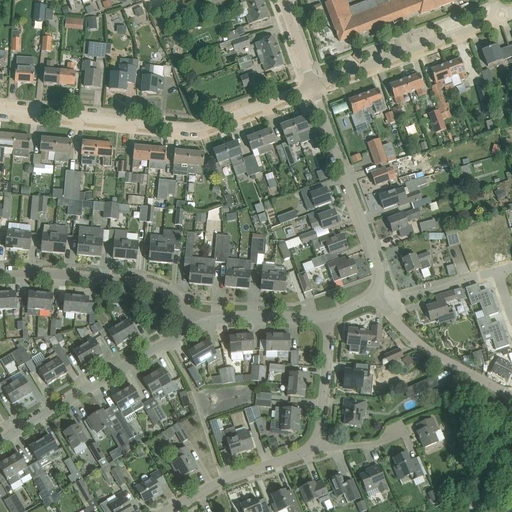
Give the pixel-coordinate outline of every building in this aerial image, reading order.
[(75,0),(67,0),(72,11),(75,9),(74,0),(75,0)] [(248,9),(263,4),(261,0),(240,0),(241,4),(239,5),(241,11),(248,9)] [(346,0),(335,0),(325,4),(340,42),(419,12),(420,15),(455,1),(454,0),(369,0),(349,8),(346,0)] [(112,7),(109,1),(102,3),(105,10),(112,7)] [(263,4),(248,9),(250,15),(246,17),(249,25),(268,19),(263,4)] [(35,5),(34,21),(44,22),(45,6),(35,5)] [(85,7),(88,14),(95,11),(92,5),(85,7)] [(134,10),(137,18),(145,15),(142,7),(134,10)] [(91,17),(88,18),(88,25),(97,25),(96,17),(91,17)] [(51,37),(51,33),(44,33),(44,37),(43,37),(41,51),(50,52),(51,37)] [(11,49),(19,49),(19,38),(12,37),(11,49)] [(225,44),(227,52),(234,49),(235,51),(251,46),(248,37),(232,42),(225,44)] [(257,51),(259,58),(279,52),(274,37),(255,43),(258,51),(257,51)] [(96,57),(105,58),(105,54),(106,44),(98,43),(96,57)] [(511,57),(508,47),(499,50),(497,46),(482,51),(488,67),(511,57)] [(279,52),(259,58),(261,65),(262,65),(265,72),(283,66),(279,52)] [(237,59),(239,65),(252,61),(250,55),(237,59)] [(460,59),(445,65),(447,69),(451,78),(453,84),(454,87),(461,85),(460,82),(467,79),(465,73),(460,59)] [(110,90),(125,91),(126,83),(134,84),(136,68),(136,61),(128,60),(127,67),(120,66),(119,75),(111,74),(110,90)] [(43,83),(59,85),(60,71),(53,71),(54,62),(48,61),(47,70),(45,70),(43,83)] [(252,61),(239,65),(240,71),(253,67),(252,61)] [(82,71),(86,71),(85,87),(99,89),(101,72),(95,72),(96,63),(83,62),(82,71)] [(60,71),(59,85),(74,86),(76,73),(73,73),(74,64),(68,63),(67,72),(60,71)] [(15,69),(15,82),(33,83),(34,71),(33,71),(32,71),(33,66),(17,65),(17,69),(16,69),(15,69)] [(445,65),(430,70),(432,75),(434,80),(436,84),(438,90),(445,87),(446,87),(452,84),(453,84),(451,78),(447,69),(445,65)] [(146,66),(145,77),(143,77),(141,93),(156,94),(156,90),(162,91),(163,78),(152,77),(154,67),(150,66),(146,66)] [(162,77),(170,77),(171,68),(171,67),(163,66),(162,77)] [(490,70),(481,72),(485,85),(494,82),(490,70)] [(240,77),(244,88),(258,83),(254,72),(240,77)] [(419,74),(405,80),(410,93),(416,91),(419,97),(426,95),(424,88),(419,74)] [(410,93),(405,80),(389,86),(394,99),(395,99),(397,105),(405,102),(402,96),(410,93)] [(378,90),(363,95),(368,108),(371,116),(385,110),(378,90)] [(363,95),(348,101),(353,116),(351,116),(354,127),(366,123),(362,111),(368,108),(363,95)] [(443,95),(435,98),(441,114),(446,112),(448,111),(451,110),(448,103),(447,103),(443,95)] [(486,98),(480,100),(484,116),(491,115),(486,98)] [(400,106),(393,109),(396,119),(403,116),(400,106)] [(446,130),(439,111),(428,114),(435,134),(446,130)] [(385,115),(389,125),(396,122),(393,112),(385,115)] [(303,117),(292,122),(300,143),(300,144),(311,140),(309,135),(310,134),(303,117)] [(292,122),(280,126),(285,139),(286,139),(287,143),(281,145),(285,155),(291,153),(289,147),(300,143),(292,122)] [(258,134),(263,147),(266,154),(272,151),(270,145),(275,143),(270,130),(258,134)] [(311,140),(315,150),(321,148),(315,133),(309,135),(311,140)] [(4,149),(14,150),(15,136),(0,134),(0,155),(3,156),(4,149)] [(260,156),(266,154),(263,147),(258,134),(247,138),(252,152),(258,150),(260,156)] [(14,150),(13,157),(23,158),(29,159),(29,151),(30,151),(31,137),(15,136),(14,150)] [(41,138),(40,152),(42,152),(41,161),(47,161),(48,153),(55,153),(57,140),(41,138)] [(379,139),(367,143),(376,166),(387,162),(379,139)] [(55,153),(54,162),(68,163),(69,154),(71,155),(72,141),(57,140),(55,153)] [(82,142),(81,156),(83,156),(82,165),(96,166),(96,157),(98,143),(82,142)] [(236,142),(225,146),(231,164),(232,164),(233,168),(243,164),(248,177),(254,175),(248,157),(242,159),(236,142)] [(98,143),(96,157),(103,158),(102,167),(111,167),(112,158),(113,145),(98,143)] [(281,162),(287,160),(281,145),(275,147),(281,162)] [(225,146),(213,151),(218,163),(212,165),(219,182),(225,180),(221,168),(231,164),(225,146)] [(139,161),(149,161),(150,148),(134,147),(133,160),(132,168),(139,169),(139,161)] [(150,148),(149,161),(159,162),(158,170),(165,171),(165,163),(167,149),(150,148)] [(172,176),(187,177),(187,174),(189,152),(174,151),(173,165),(172,176)] [(189,152),(187,174),(202,175),(203,167),(204,154),(189,152)] [(360,154),(351,158),(353,164),(362,161),(360,154)] [(253,155),(248,157),(254,175),(259,173),(260,172),(254,156),(253,155)] [(410,157),(397,161),(400,170),(417,165),(414,155),(410,157)] [(127,162),(119,162),(118,172),(119,173),(118,179),(125,180),(126,173),(127,162)] [(388,177),(394,174),(392,168),(385,171),(385,169),(371,174),(375,186),(389,181),(388,177)] [(320,180),(327,178),(324,170),(318,172),(320,180)] [(63,199),(72,200),(75,172),(66,171),(63,199)] [(423,171),(414,174),(416,180),(425,177),(423,171)] [(75,172),(72,200),(79,201),(79,194),(81,173),(75,172)] [(140,185),(139,195),(145,196),(146,185),(147,185),(147,175),(140,175),(139,185),(140,185)] [(405,184),(416,181),(414,175),(399,179),(401,185),(405,184)] [(267,181),(270,189),(278,187),(275,178),(267,181)] [(427,184),(425,178),(416,181),(405,184),(407,189),(408,191),(417,188),(427,184)] [(168,181),(168,182),(168,185),(167,195),(175,196),(176,182),(168,181)] [(158,184),(157,200),(166,200),(166,195),(167,195),(168,185),(158,184)] [(211,192),(218,195),(221,188),(214,186),(211,192)] [(308,188),(300,191),(307,211),(331,202),(326,189),(310,194),(308,188)] [(507,197),(503,188),(496,192),(500,200),(507,197)] [(379,197),(384,210),(399,204),(400,206),(411,202),(412,201),(408,191),(407,189),(394,193),(394,191),(379,197)] [(39,213),(41,197),(32,196),(30,220),(38,220),(38,213),(39,213)] [(128,204),(143,206),(144,197),(128,196),(128,204)] [(47,198),(41,197),(39,213),(38,213),(46,214),(47,198)] [(4,205),(3,219),(10,219),(12,198),(5,198),(4,205)] [(68,216),(75,216),(76,201),(69,200),(68,216)] [(76,201),(75,216),(82,217),(83,201),(76,201)] [(110,220),(112,204),(105,203),(104,219),(104,221),(109,221),(109,220),(110,220)] [(262,203),(254,206),(257,214),(265,211),(262,203)] [(119,205),(112,204),(110,220),(117,220),(119,205)] [(139,222),(146,223),(148,207),(141,207),(139,222)] [(148,207),(146,223),(153,223),(155,208),(148,207)] [(387,220),(392,233),(399,231),(401,238),(413,233),(410,226),(408,227),(406,222),(421,216),(419,209),(418,209),(414,211),(403,215),(403,214),(387,220)] [(175,225),(182,226),(183,211),(177,210),(175,225)] [(319,218),(310,221),(312,229),(321,226),(323,230),(339,224),(338,223),(341,221),(339,216),(336,216),(334,211),(318,217),(319,218)] [(265,213),(258,215),(260,222),(267,220),(265,213)] [(284,215),(278,218),(280,225),(287,223),(284,215)] [(420,224),(422,232),(450,226),(448,220),(436,223),(435,220),(420,224)] [(41,252),(53,253),(55,226),(50,225),(50,226),(44,225),(41,252)] [(55,226),(53,253),(65,255),(67,227),(55,226)] [(77,256),(89,257),(92,228),(80,227),(77,256)] [(444,230),(447,241),(458,237),(455,227),(444,230)] [(92,228),(89,257),(100,258),(101,248),(102,239),(103,229),(92,228)] [(114,244),(113,259),(125,260),(127,234),(127,232),(116,231),(114,244)] [(174,238),(163,237),(160,263),(172,265),(173,250),(180,251),(182,232),(174,231),(174,238)] [(6,249),(17,250),(19,233),(7,232),(6,249)] [(300,237),(303,245),(317,239),(314,232),(300,237)] [(19,233),(17,250),(29,251),(31,234),(19,233)] [(187,233),(186,248),(193,249),(194,233),(187,233)] [(334,233),(318,239),(321,247),(319,247),(320,252),(328,249),(330,255),(347,249),(343,236),(336,238),(334,233)] [(127,234),(125,260),(136,261),(138,242),(137,242),(137,235),(127,234)] [(216,235),(215,253),(222,254),(223,236),(216,235)] [(149,262),(160,263),(163,237),(151,236),(149,262)] [(223,236),(222,254),(228,255),(230,237),(223,236)] [(286,242),(285,243),(288,250),(303,245),(300,237),(286,242)] [(251,254),(258,255),(259,239),(252,239),(251,254)] [(259,239),(258,255),(265,255),(266,240),(259,239)] [(279,246),(284,260),(291,258),(288,250),(285,243),(279,245),(279,246)] [(416,254),(402,259),(407,274),(420,269),(421,271),(431,267),(428,261),(432,259),(429,252),(416,257),(416,254)] [(324,256),(311,261),(312,262),(314,269),(327,264),(324,256)] [(185,257),(184,271),(190,272),(189,284),(201,285),(203,258),(192,257),(185,257)] [(203,258),(201,285),(212,286),(214,263),(215,260),(214,259),(203,258)] [(327,265),(330,271),(334,283),(341,280),(357,274),(352,261),(347,263),(345,258),(327,265)] [(227,264),(225,288),(236,289),(239,261),(228,260),(227,260),(227,264)] [(239,261),(236,289),(248,290),(250,271),(251,261),(239,261)] [(272,292),(275,267),(275,264),(263,262),(260,291),(272,292)] [(275,267),(272,292),(284,293),(286,268),(275,267)] [(453,268),(447,270),(449,277),(455,275),(453,268)] [(305,272),(297,275),(304,294),(312,290),(305,272)] [(480,292),(478,284),(465,288),(471,306),(480,303),(485,318),(489,317),(498,313),(495,304),(494,304),(491,294),(489,294),(487,289),(480,292)] [(437,304),(426,307),(430,321),(437,319),(439,324),(455,319),(451,308),(446,309),(444,302),(456,299),(453,291),(435,297),(437,304)] [(15,292),(3,293),(4,311),(16,310),(15,292)] [(39,311),(41,294),(29,293),(27,310),(27,316),(39,317),(39,311)] [(52,295),(41,294),(39,311),(51,312),(52,295)] [(63,313),(75,314),(77,297),(65,296),(63,313)] [(77,297),(75,314),(87,315),(88,304),(88,298),(77,297)] [(491,324),(489,317),(485,318),(476,321),(483,342),(492,339),(496,350),(509,345),(506,336),(505,336),(501,326),(500,326),(498,322),(491,324)] [(128,320),(118,326),(127,341),(137,335),(128,320)] [(99,332),(95,325),(90,328),(94,335),(99,332)] [(127,341),(118,326),(108,332),(117,347),(127,341)] [(350,345),(349,353),(359,354),(360,346),(366,347),(367,341),(380,343),(381,328),(373,327),(373,334),(368,333),(368,332),(349,330),(347,345),(350,345)] [(59,334),(55,336),(59,344),(63,341),(59,334)] [(252,335),(241,336),(242,353),(254,352),(252,335)] [(266,351),(266,352),(277,352),(278,352),(278,335),(266,335),(266,341),(266,351)] [(278,335),(278,352),(289,352),(289,335),(278,335)] [(59,344),(55,336),(49,340),(53,348),(59,345),(58,344),(59,344)] [(242,353),(241,336),(229,337),(231,360),(233,361),(243,361),(242,353)] [(94,340),(84,346),(92,361),(103,355),(94,340)] [(208,340),(198,346),(202,352),(207,361),(209,365),(218,359),(208,340)] [(73,352),(82,367),(92,361),(84,346),(73,352)] [(207,361),(202,352),(198,346),(187,352),(196,367),(207,361)] [(17,351),(25,364),(31,360),(23,347),(17,351)] [(385,356),(388,363),(404,356),(400,349),(385,356)] [(17,351),(11,354),(15,361),(19,367),(25,364),(17,351)] [(473,354),(476,366),(484,364),(480,351),(473,354)] [(11,354),(0,361),(4,368),(15,361),(11,354)] [(54,375),(57,380),(67,374),(58,359),(55,354),(45,360),(48,365),(54,375)] [(409,355),(403,359),(408,367),(414,363),(409,355)] [(511,362),(499,356),(491,372),(509,381),(511,374),(511,362)] [(45,359),(35,365),(38,371),(47,386),(57,380),(48,365),(45,359)] [(343,388),(353,389),(353,387),(362,387),(362,379),(368,379),(370,365),(358,364),(357,372),(345,371),(343,388)] [(269,372),(284,374),(285,367),(269,365),(269,372)] [(250,381),(257,382),(259,367),(252,366),(250,381)] [(194,367),(188,370),(192,377),(198,374),(194,367)] [(259,367),(257,382),(264,383),(266,367),(259,367)] [(163,368),(153,374),(162,389),(172,383),(163,368)] [(233,368),(226,369),(229,384),(236,383),(233,368)] [(229,384),(226,369),(219,370),(222,385),(229,384)] [(289,373),(288,385),(305,387),(306,375),(289,373)] [(153,374),(143,380),(153,398),(155,401),(159,399),(160,400),(166,397),(161,389),(162,389),(153,374)] [(24,378),(13,384),(22,399),(32,393),(24,378)] [(22,399),(13,384),(10,379),(0,384),(12,405),(22,399)] [(405,389),(407,397),(426,391),(423,383),(405,389)] [(305,387),(288,385),(287,396),(304,398),(305,387)] [(132,386),(121,392),(134,414),(144,408),(142,405),(132,386)] [(117,408),(112,411),(121,427),(125,434),(134,449),(143,444),(137,435),(135,437),(124,419),(134,414),(121,392),(112,398),(117,408)] [(179,394),(184,408),(190,406),(186,392),(179,394)] [(256,393),(256,400),(271,401),(272,394),(256,393)] [(271,401),(256,400),(255,407),(270,408),(271,401)] [(344,425),(360,426),(362,410),(365,410),(365,402),(344,400),(343,410),(346,410),(344,425)] [(158,406),(152,409),(160,423),(166,419),(158,406)] [(249,425),(255,423),(255,421),(251,408),(244,410),(249,425)] [(275,408),(274,420),(299,422),(300,410),(275,408)] [(152,409),(146,413),(154,426),(160,423),(152,409)] [(114,433),(117,438),(125,434),(121,427),(112,411),(105,416),(102,411),(88,419),(97,433),(104,430),(108,437),(114,433)] [(255,421),(255,423),(260,435),(267,433),(262,418),(255,421)] [(438,432),(432,419),(417,425),(419,432),(417,433),(424,448),(438,443),(445,440),(441,430),(438,432)] [(209,422),(214,436),(220,434),(216,420),(209,422)] [(299,422),(274,420),(273,429),(281,430),(281,432),(298,434),(299,422)] [(173,427),(182,443),(189,440),(179,423),(173,427)] [(77,425),(64,433),(76,454),(87,448),(84,444),(87,442),(81,431),(83,430),(81,427),(79,428),(77,425)] [(226,441),(231,456),(242,453),(237,436),(234,428),(222,432),(225,441),(226,441)] [(237,436),(242,453),(254,449),(248,433),(237,436)] [(125,434),(117,438),(116,439),(120,446),(125,454),(134,449),(125,434)] [(49,436),(39,442),(48,457),(51,462),(62,456),(49,436)] [(278,447),(276,438),(268,440),(271,449),(278,447)] [(39,442),(29,447),(38,463),(41,468),(51,462),(48,457),(39,442)] [(95,443),(89,447),(101,468),(104,467),(108,464),(95,443)] [(110,453),(113,460),(124,455),(120,448),(110,453)] [(136,452),(139,459),(147,455),(144,448),(136,452)] [(189,458),(191,457),(186,448),(175,454),(179,461),(171,465),(176,473),(179,471),(182,478),(196,470),(189,458)] [(394,466),(397,476),(399,480),(410,476),(413,481),(423,477),(416,461),(410,463),(406,453),(393,459),(396,465),(394,466)] [(18,454),(8,460),(20,481),(31,475),(18,454)] [(70,458),(64,462),(75,481),(81,478),(76,469),(70,458)] [(20,481),(8,460),(0,464),(0,468),(10,487),(20,481)] [(367,473),(360,476),(364,485),(367,493),(369,498),(380,493),(381,494),(388,490),(384,482),(377,465),(366,470),(367,473)] [(110,484),(113,482),(104,467),(101,468),(101,469),(105,476),(110,484)] [(119,487),(126,483),(117,468),(110,472),(119,487)] [(153,479),(136,489),(144,502),(155,495),(156,497),(162,494),(159,488),(166,484),(158,472),(151,476),(153,479)] [(45,473),(39,477),(51,498),(57,495),(52,486),(45,473)] [(341,476),(330,481),(337,498),(344,495),(347,504),(360,498),(354,484),(346,487),(341,476)] [(43,503),(49,499),(51,498),(39,477),(33,480),(41,493),(38,495),(43,503)] [(82,479),(75,484),(87,504),(87,503),(88,503),(94,500),(82,479)] [(299,489),(306,504),(318,499),(320,504),(330,500),(324,484),(316,487),(314,483),(299,489)] [(285,491),(271,496),(275,504),(273,505),(275,511),(301,511),(298,506),(293,494),(287,496),(285,491)] [(131,511),(133,511),(122,492),(116,496),(119,500),(110,505),(107,501),(100,505),(103,511),(131,511)] [(16,494),(9,498),(17,511),(25,511),(23,508),(16,494)] [(17,511),(9,498),(4,501),(9,511),(17,511)] [(256,498),(240,505),(242,511),(269,511),(264,499),(258,502),(256,498)] [(49,499),(43,503),(46,509),(52,505),(49,499)] [(357,505),(359,511),(366,511),(368,511),(364,502),(357,505)]
